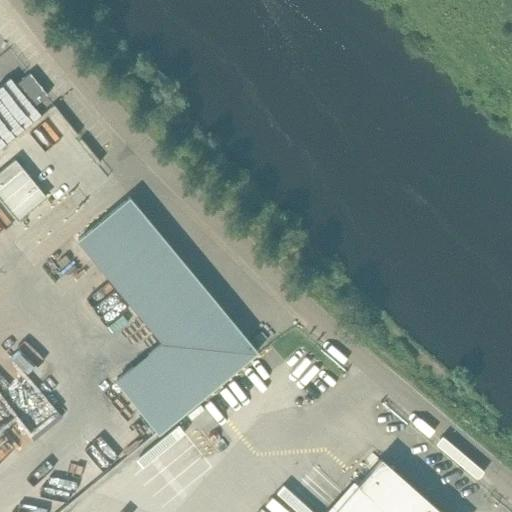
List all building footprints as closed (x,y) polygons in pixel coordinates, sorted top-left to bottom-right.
[(47,95),(29,73),(17,83),(35,105),(47,95)] [(0,176),(0,195),(21,221),(49,198),(18,161),(0,176)] [(258,352),(129,197),(76,241),(160,342),(114,380),(159,433),(159,434),(214,388),(258,352)] [(438,511),(381,461),(372,471),(370,470),(332,511),(438,511)] [(318,511),(284,482),(258,511),(318,511)]
